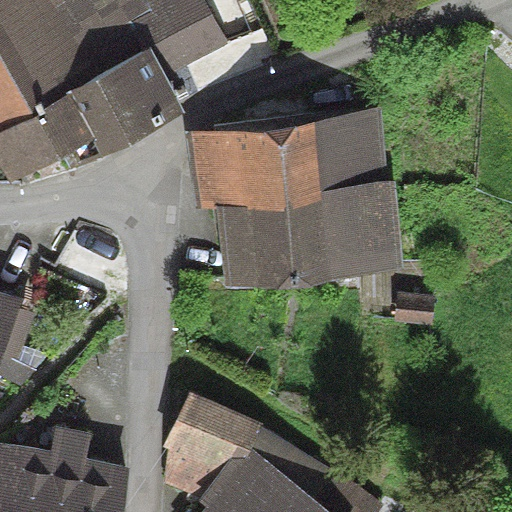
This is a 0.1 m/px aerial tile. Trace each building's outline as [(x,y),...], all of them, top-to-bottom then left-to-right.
[(158,0),(136,12),(129,0),(0,0),(0,150),(12,172),(32,162),(10,121),(67,90),(142,49),(157,80),(220,47),(195,0),(158,0)] [(142,49),(67,90),(91,131),(100,148),(161,117),(144,82),(153,78),(154,81),(157,80),(142,49)] [(32,162),(91,131),(67,90),(10,121),(32,162)] [(376,190),(369,109),(209,127),(228,281),(358,272),(357,265),(390,263),(384,189),(376,190)] [(10,348),(15,335),(4,331),(14,301),(0,296),(0,376),(16,384),(40,359),(10,348)] [(394,319),(424,322),(428,300),(398,296),(394,319)] [(201,497),(204,495),(246,444),(257,427),(186,394),(164,438),(167,440),(163,479),(201,497)] [(116,511),(122,472),(78,462),(83,438),(53,431),(47,455),(0,444),(0,506),(11,508),(11,507),(33,511),(116,511)] [(317,497),(246,444),(204,495),(215,504),(208,511),(371,511),(374,508),(333,476),(317,497)]
